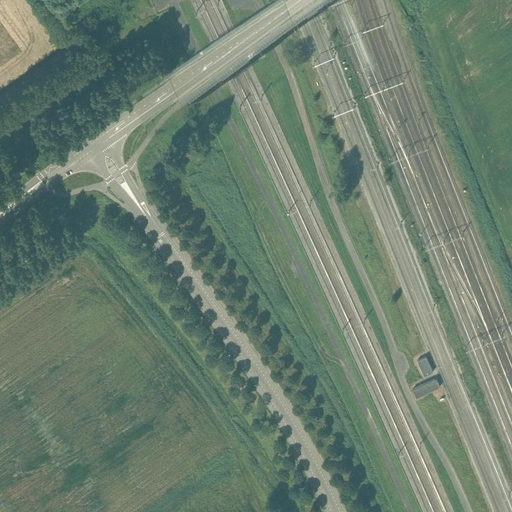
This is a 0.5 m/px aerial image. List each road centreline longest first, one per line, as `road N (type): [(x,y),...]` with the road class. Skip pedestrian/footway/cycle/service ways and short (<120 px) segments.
road 1 (secondary): [(335,511),(262,381),(97,143)]
road 2 (track): [(418,377),(407,316),(277,0)]
road 3 (secondary): [(97,143),(301,0)]
road 4 (track): [(0,141),(79,83),(154,9)]
road 5 (secondary): [(0,214),(97,143)]
